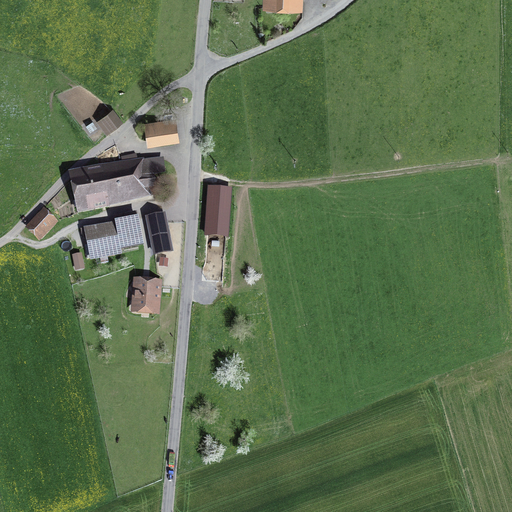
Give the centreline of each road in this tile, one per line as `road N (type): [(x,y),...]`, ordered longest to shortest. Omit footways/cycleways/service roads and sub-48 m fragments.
road 1 (tertiary): [(167,511),(193,168)]
road 2 (track): [(349,0),(306,29),(199,75)]
road 3 (unclassified): [(0,244),(123,132)]
